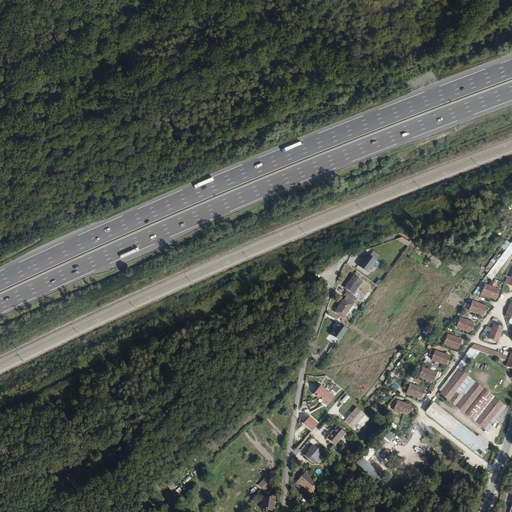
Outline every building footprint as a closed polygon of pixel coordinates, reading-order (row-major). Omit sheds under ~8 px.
[(399,240),(409,246),(411,242),(401,236),(399,240)] [(492,279),(511,253),(511,240),(486,275),(492,279)] [(369,271),(378,258),(367,251),(358,264),(369,271)] [(351,295),(361,281),(351,275),(342,288),(348,292),(345,296),(354,302),(357,298),(351,295)] [(496,298),(499,289),(485,284),(481,294),(496,298)] [(343,317),(351,305),(342,299),(334,311),(343,317)] [(483,315),(486,305),(472,300),(469,310),(483,315)] [(470,331),(473,322),(459,317),(455,327),(470,331)] [(331,336),(339,342),(348,329),(343,325),(342,326),(337,323),(335,327),(336,328),(331,336)] [(498,343),(503,327),(493,324),(488,339),(498,343)] [(457,348),(460,339),(446,334),(443,343),(457,348)] [(506,407),(462,374),(479,353),(504,361),(506,355),(473,346),(450,379),(452,381),(440,396),(487,433),(506,407)] [(444,365),(447,355),(433,351),(430,360),(444,365)] [(432,381),(435,371),(421,366),(418,376),(432,381)] [(419,398),(422,388),(408,383),(405,393),(419,398)] [(334,396),(320,385),(313,394),(326,405),(334,396)] [(406,415),(409,405),(395,400),(392,410),(406,415)] [(487,447),(432,404),(424,414),(468,448),(479,457),(487,447)] [(351,430),(363,416),(355,409),(351,412),(352,413),(350,416),(349,415),(342,423),(351,430)] [(318,423),(310,416),(304,423),(312,430),(318,423)] [(332,447),(343,435),(331,424),(320,436),(332,447)] [(388,442),(395,435),(391,431),(384,438),(388,442)] [(311,464),(320,453),(312,446),(302,457),(311,464)] [(314,484),(301,472),(293,482),(306,493),(314,484)] [(271,483),(264,478),(258,485),(265,491),(271,483)] [(308,495),(316,485),(314,484),(306,493),(308,495)] [(271,510),(273,497),(262,496),(260,508),(271,510)]
